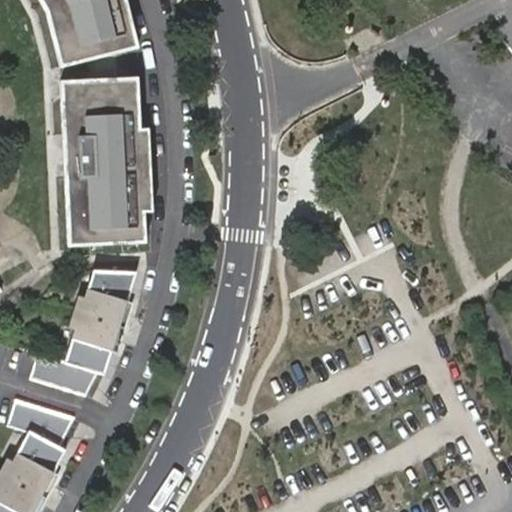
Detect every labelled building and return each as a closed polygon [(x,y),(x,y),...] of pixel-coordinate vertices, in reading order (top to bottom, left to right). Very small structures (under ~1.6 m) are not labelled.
[(37,0),(44,12),(54,53),(67,50),(71,66),(124,52),(120,36),(132,33),(124,0),(37,0)] [(132,33),(120,36),(124,52),(136,49),(132,33)] [(67,50),(54,53),(58,68),(71,66),(67,50)] [(60,98),(62,142),(63,142),(64,155),(65,176),(64,176),(67,247),(89,246),(102,246),(121,245),(138,244),(145,244),(143,213),(139,130),(138,94),(124,95),(124,78),(70,81),(70,97),(60,98)] [(137,78),(124,78),(124,95),(138,94),(137,78)] [(70,81),(59,81),(60,98),(70,97),(70,81)] [(147,129),(139,130),(143,213),(151,212),(147,129)] [(138,244),(121,245),(121,252),(139,251),(138,244)] [(131,277),(92,276),(87,276),(79,299),(72,298),(61,332),(67,333),(57,366),(35,358),(28,380),(27,383),(84,401),(94,378),(99,380),(100,375),(101,371),(102,367),(102,362),(102,358),(102,357),(108,340),(93,334),(101,311),(117,317),(131,277)] [(93,334),(108,340),(117,317),(101,311),(93,334)] [(58,448),(73,420),(15,401),(7,426),(28,433),(13,462),(7,459),(0,472),(0,511),(31,511),(35,506),(16,496),(29,472),(48,482),(64,451),(58,448)] [(35,506),(48,482),(29,472),(16,496),(35,506)]
